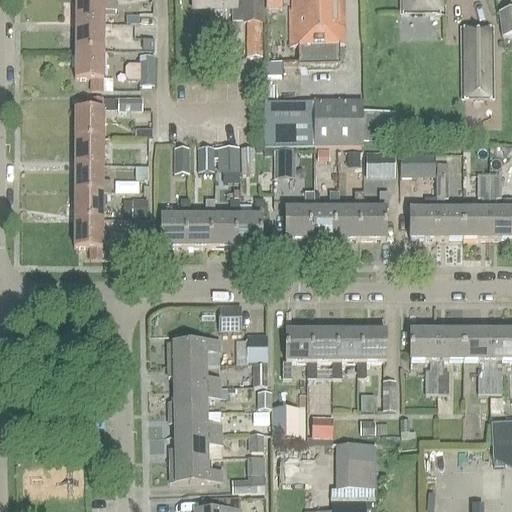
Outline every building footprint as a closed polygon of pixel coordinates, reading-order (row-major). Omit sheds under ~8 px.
[(103,0),(75,0),(75,27),(103,28),(103,15),(115,15),(115,1),(103,1),(103,0)] [(260,0),(191,0),(192,10),(231,10),(231,25),(246,25),(247,61),(262,60),(260,0)] [(281,11),(280,0),(264,0),(265,11),(281,11)] [(343,48),(344,4),(340,4),(339,0),(290,0),(291,11),(288,11),(288,49),(296,49),(296,69),(337,69),(337,48),(343,48)] [(400,0),(400,18),(444,17),(444,8),(441,8),(441,4),(444,4),(443,0),(400,0)] [(511,13),(498,15),(502,40),(511,38),(511,13)] [(126,19),(126,28),(138,28),(138,19),(126,19)] [(75,27),(74,54),(103,55),(103,43),(103,28),(75,27)] [(463,32),(464,104),(495,103),(494,31),(463,32)] [(142,43),(142,55),(154,55),(154,43),(142,43)] [(102,82),(102,80),(102,55),(74,54),(74,82),(90,82),(90,94),(111,94),(111,84),(101,84),(101,82),(102,82)] [(154,90),(154,59),(138,59),(138,66),(127,66),(124,70),(124,79),(127,83),(138,83),(138,90),(154,90)] [(102,114),(101,114),(101,102),(90,102),(90,114),(74,114),(74,141),(102,142),(102,114)] [(141,116),(142,103),(117,103),(117,115),(141,116)] [(265,104),(265,150),(361,150),(361,104),(265,104)] [(74,141),(74,169),(102,169),(102,142),(74,141)] [(174,152),(174,178),(188,178),(188,152),(174,152)] [(197,176),(213,176),(213,152),(197,152),(197,176)] [(238,152),(221,152),(222,176),(238,176),(238,152)] [(253,152),(240,152),(240,179),(253,178),(253,152)] [(294,153),(273,153),(274,182),(294,182),(294,153)] [(328,153),(317,153),(316,165),(328,166),(328,153)] [(359,167),(359,155),(346,155),(346,167),(359,167)] [(365,157),(365,182),(393,182),(393,159),(377,159),(377,157),(365,157)] [(432,158),(398,158),(398,178),(432,178),(432,158)] [(434,202),(434,203),(443,203),(446,202),(446,179),(446,168),(434,168),(434,179),(434,202)] [(74,169),(73,196),(101,196),(110,196),(110,183),(102,183),(102,169),(74,169)] [(488,180),(476,180),(477,204),(478,204),(488,204),(488,180)] [(488,180),(488,204),(495,204),(500,204),(500,180),(488,180)] [(73,196),(73,223),(101,224),(101,196),(73,196)] [(308,243),(308,212),(312,212),(312,196),(303,196),(303,212),(284,212),(284,243),(308,243)] [(327,212),(312,212),(308,212),(308,243),(333,243),(333,212),(336,212),(336,196),(327,196),(327,212)] [(336,212),(333,212),(333,243),(358,243),(358,212),(362,212),(362,196),(352,196),(352,212),(336,212)] [(362,212),(358,212),(358,243),(383,243),(383,214),(387,214),(387,196),(377,196),(377,212),(362,212)] [(147,203),(131,202),(131,221),(147,221),(147,203)] [(434,203),(434,202),(423,202),(423,213),(407,213),(407,244),(434,244),(434,213),(434,203)] [(434,203),(434,213),(434,244),(461,244),(461,213),(443,213),(443,203),(434,203)] [(185,251),(185,219),(189,219),(189,204),(180,204),(180,220),(160,220),(160,251),(185,251)] [(205,219),(189,219),(185,219),(185,251),(210,251),(210,219),(214,220),(214,204),(205,204),(205,219)] [(214,220),(210,219),(210,251),(235,251),(235,220),(238,220),(238,204),(229,204),(229,220),(214,220)] [(238,220),(235,220),(235,251),(259,251),(259,221),(264,221),(264,204),(254,204),(254,220),(238,220)] [(461,213),(461,244),(488,244),(488,213),(488,204),(478,204),(478,213),(461,213)] [(488,213),(488,244),(511,243),(511,213),(495,213),(495,204),(488,204),(488,213)] [(100,263),(100,251),(101,251),(101,224),(73,223),(73,251),(89,251),(89,263),(100,263)] [(128,225),(127,246),(143,246),(143,225),(128,225)] [(218,330),(240,330),(240,315),(218,315),(218,330)] [(511,334),(488,335),(488,365),(495,365),(511,365),(511,334)] [(311,336),(311,367),(306,367),(307,382),(315,382),(315,367),(331,366),(336,366),(336,335),(311,336)] [(336,335),(336,366),(331,366),(331,382),(341,382),(341,366),(356,366),(361,366),(361,335),(336,335)] [(361,335),(361,366),(356,366),(357,382),(366,382),(365,366),(386,366),(386,335),(361,335)] [(409,335),(409,365),(429,365),(429,376),(435,376),(435,365),(435,335),(409,335)] [(462,365),(462,335),(435,335),(435,365),(462,365)] [(462,335),(462,365),(482,365),(488,365),(488,335),(462,335)] [(306,367),(311,367),(311,336),(286,336),(286,365),(283,365),(283,383),(291,382),(291,367),(306,367)] [(246,343),(246,367),(270,367),(270,342),(246,343)] [(166,347),(166,371),(204,371),(218,370),(218,346),(203,346),(166,347)] [(266,369),(252,369),(252,391),(266,391),(266,369)] [(172,394),(219,393),(218,383),(205,383),(204,371),(166,371),(167,381),(172,381),(172,394)] [(424,376),(424,399),(436,399),(436,376),(435,376),(429,376),(424,376)] [(436,376),(436,399),(447,399),(447,376),(436,376)] [(477,376),(477,399),(488,399),(488,376),(481,376),(477,376)] [(488,376),(488,399),(500,399),(500,376),(495,376),(488,376)] [(395,384),(382,384),(381,415),(395,415),(395,384)] [(167,408),(167,418),(206,417),(205,405),(219,405),(219,393),(172,394),(173,408),(167,408)] [(270,416),(270,398),(257,397),(256,416),(270,416)] [(273,412),(274,442),(296,441),(295,412),(273,412)] [(269,416),(252,416),(252,429),(268,429),(269,416)] [(206,417),(167,418),(167,430),(173,430),(173,442),(219,441),(219,429),(219,417),(206,417)] [(311,420),(310,441),(331,442),(332,421),(311,420)] [(408,423),(400,424),(400,436),(400,442),(414,442),(414,435),(409,435),(408,423)] [(373,425),(359,425),(360,438),(374,438),(373,425)] [(511,426),(489,428),(491,465),(511,474),(511,426)] [(263,456),(263,439),(247,439),(247,457),(263,456)] [(168,455),(168,465),(206,465),(206,452),(220,451),(219,441),(173,442),(173,455),(168,455)] [(374,491),(375,447),(335,446),(334,490),(374,491)] [(168,465),(168,489),(220,488),(220,476),(206,476),(206,465),(168,465)] [(264,496),(263,479),(250,480),(251,483),(230,484),(231,497),(264,496)] [(239,511),(239,503),(201,504),(201,505),(203,505),(203,511),(239,511)]
